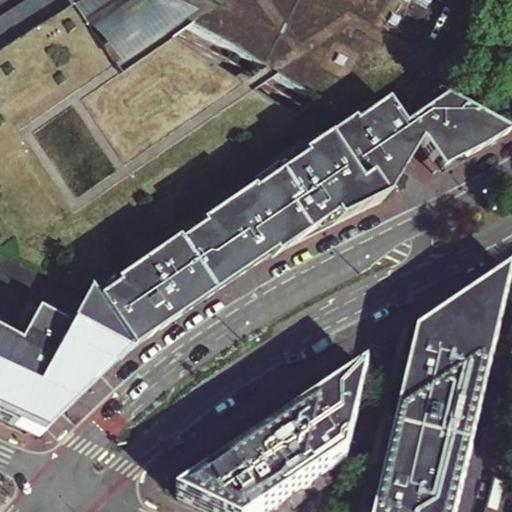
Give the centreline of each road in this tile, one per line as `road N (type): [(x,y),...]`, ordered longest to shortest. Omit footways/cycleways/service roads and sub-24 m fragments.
road 1 (secondary): [(511,174),(231,328),(152,384),(49,478)]
road 2 (secondary): [(90,497),(218,383),(301,332),(511,228)]
